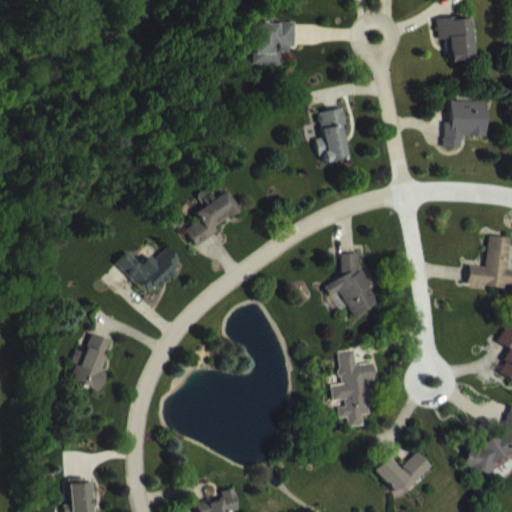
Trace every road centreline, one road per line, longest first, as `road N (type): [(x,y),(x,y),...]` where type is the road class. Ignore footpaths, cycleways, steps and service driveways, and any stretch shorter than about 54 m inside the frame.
road 1 (residential): [(137,511),(133,418),(157,354),(197,304),(275,246),(407,191),(511,194)]
road 2 (residential): [(407,191),(431,379)]
road 3 (residential): [(407,191),(376,32)]
